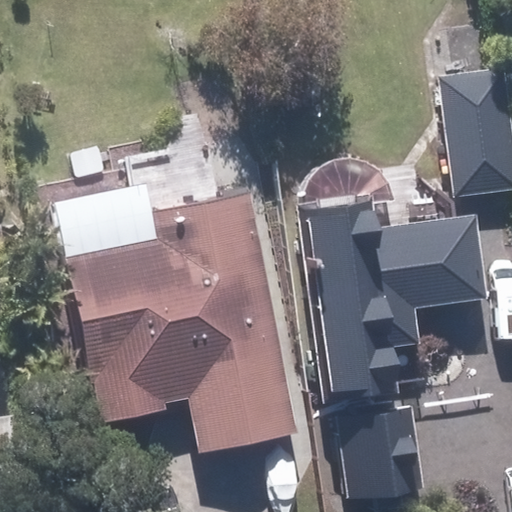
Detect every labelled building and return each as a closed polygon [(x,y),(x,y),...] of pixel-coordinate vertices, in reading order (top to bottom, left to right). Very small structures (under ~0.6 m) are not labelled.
[(483,22),(444,26),(447,67),(486,64),(483,22)] [(314,65),(276,69),(281,109),(318,105),(314,65)] [(511,66),(440,75),(455,195),(511,187),(511,66)] [(307,204),(302,204),(327,398),(339,397),(352,498),(427,487),(409,346),(426,344),(422,305),(490,297),(480,211),(385,223),(382,204),(396,203),(394,183),(391,183),(383,171),(376,165),(367,159),(359,157),(350,157),(340,159),(330,161),(323,167),(317,174),(313,183),(311,194),(305,195),(307,204)] [(256,191),(156,210),(164,253),(113,264),(133,374),(186,365),(203,454),(303,433),(256,191)]
